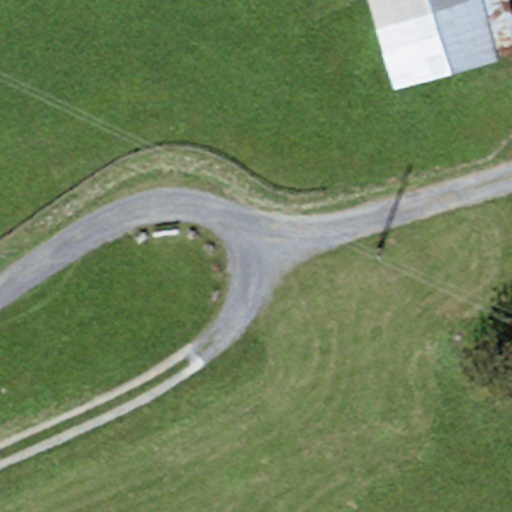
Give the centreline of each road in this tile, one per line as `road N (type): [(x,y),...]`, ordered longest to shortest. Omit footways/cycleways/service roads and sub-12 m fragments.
road 1 (track): [(0,458),(119,405),(216,345),(242,308),(257,242)]
road 2 (track): [(0,291),(95,230),(151,209),(194,207),(235,219),(257,242)]
road 3 (track): [(257,242),(511,168)]
